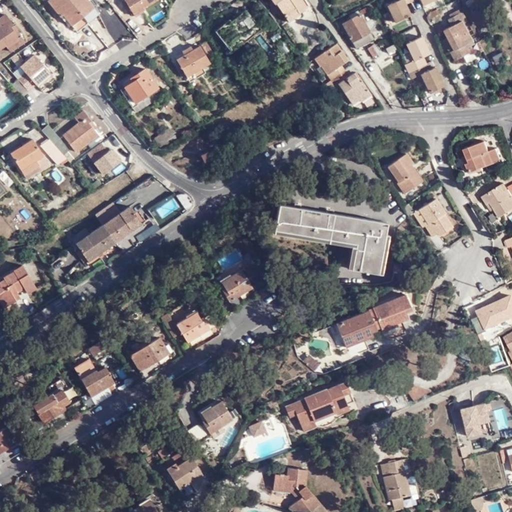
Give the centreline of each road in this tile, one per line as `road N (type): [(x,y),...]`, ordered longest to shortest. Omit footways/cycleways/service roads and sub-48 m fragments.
road 1 (residential): [(0,478),(279,304)]
road 2 (residential): [(214,204),(10,346)]
road 3 (residential): [(214,204),(125,137),(83,78)]
road 4 (residential): [(342,131),(214,204)]
road 5 (residential): [(395,119),(309,0)]
road 6 (residential): [(197,5),(83,78)]
road 7 (residential): [(464,121),(418,10)]
